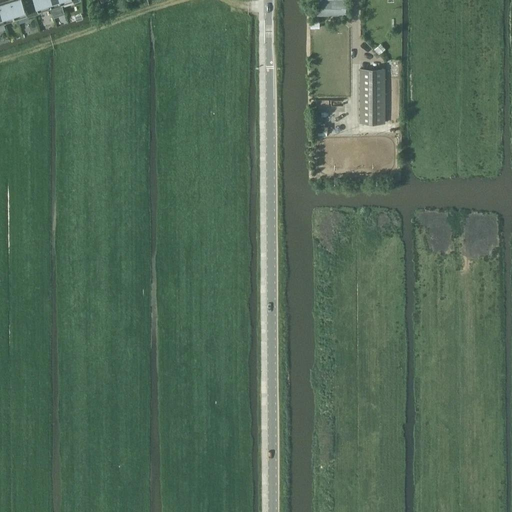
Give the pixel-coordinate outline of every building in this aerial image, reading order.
[(16,17),(10,0),(0,0),(0,6),(4,20),(16,17)] [(29,0),(10,0),(16,17),(26,13),(27,17),(34,15),(29,0)] [(29,0),(34,15),(39,13),(38,10),(50,6),(48,0),(29,0)] [(345,15),(346,3),(317,4),(317,15),(345,15)] [(380,54),(385,49),(380,44),(375,49),(380,54)] [(360,124),(384,124),(384,69),(360,69),(360,124)]
